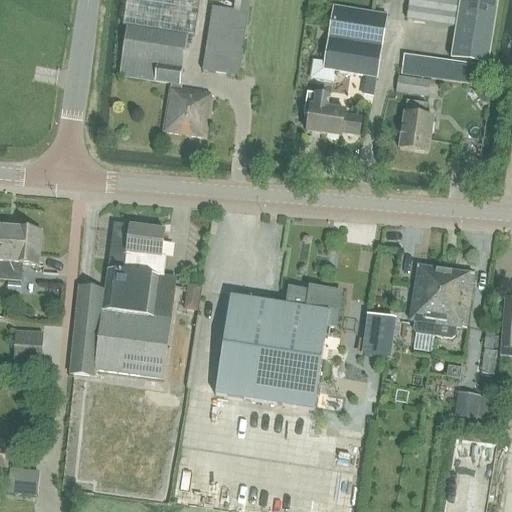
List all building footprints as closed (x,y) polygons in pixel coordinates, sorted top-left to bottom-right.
[(126,0),(122,27),(126,28),(118,79),(170,87),(169,90),(162,134),(206,141),(214,98),(207,98),(207,94),(181,92),(182,85),(180,85),(188,37),(194,38),(199,0),(126,0)] [(236,0),(235,12),(212,8),(201,73),(238,78),(250,0),(236,0)] [(457,0),(409,0),(406,23),(453,30),(457,0)] [(488,66),(498,0),(459,0),(450,61),(488,66)] [(333,7),(324,63),(315,62),(312,80),(334,84),(335,74),(377,81),(387,16),(333,7)] [(476,87),(479,68),(404,57),(400,77),(476,87)] [(431,83),(400,78),(397,94),(429,99),(431,83)] [(306,135),(340,140),(341,136),(358,139),(361,120),(344,118),(344,114),(327,111),(329,99),(307,96),(305,109),(310,110),(306,135)] [(427,157),(434,119),(424,117),(427,105),(406,102),(404,114),(399,152),(427,157)] [(79,289),(70,376),(95,379),(96,372),(163,381),(176,281),(163,279),(166,259),(161,259),(165,232),(114,226),(106,291),(79,289)] [(0,282),(7,283),(13,230),(0,228),(0,282)] [(13,230),(7,283),(22,284),(23,267),(40,268),(43,232),(13,230)] [(437,327),(445,271),(417,267),(409,323),(414,324),(413,332),(416,335),(434,338),(436,338),(437,327)] [(467,332),(475,277),(474,277),(474,275),(445,271),(437,327),(436,338),(451,341),(455,338),(456,330),(467,332)] [(8,284),(7,292),(20,293),(21,285),(8,284)] [(230,299),(215,398),(314,414),(327,328),(335,329),(340,296),(311,292),(310,296),(290,293),(287,308),(230,299)] [(511,299),(504,299),(499,359),(511,359),(511,299)] [(364,358),(389,362),(394,323),(370,319),(364,358)] [(41,370),(43,336),(14,333),(11,367),(41,370)] [(416,335),(413,352),(431,355),(434,338),(416,335)] [(486,337),(484,349),(493,350),(494,338),(486,337)] [(448,368),(446,379),(460,381),(462,370),(448,368)] [(458,406),(456,418),(490,423),(494,402),(466,398),(465,407),(458,406)] [(0,469),(8,470),(11,443),(0,441),(0,469)] [(9,473),(7,494),(37,496),(39,476),(9,473)]
